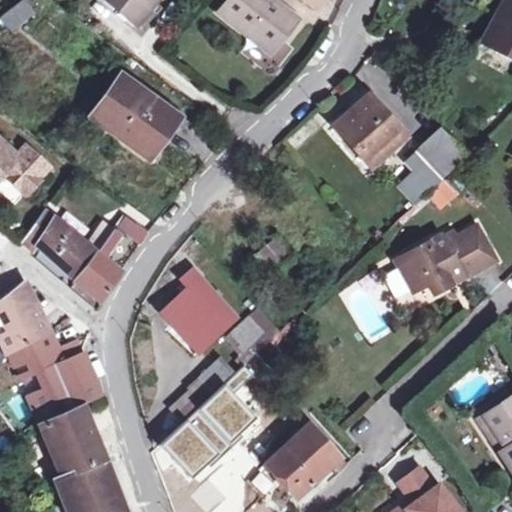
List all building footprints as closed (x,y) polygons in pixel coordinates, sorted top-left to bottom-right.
[(108,0),(139,26),(160,0),(108,0)] [(233,0),(221,17),(276,57),(301,24),(269,0),(233,0)] [(304,0),(318,11),(327,0),(304,0)] [(511,59),(511,5),(489,46),(511,59)] [(19,31),(34,19),(25,8),(10,20),(19,31)] [(182,121),(125,80),(96,120),(146,156),(163,132),(170,137),(182,121)] [(408,141),(368,98),(336,128),(375,171),(408,141)] [(470,157),(446,132),(420,156),(444,182),(470,157)] [(20,146),(15,152),(0,139),(0,170),(2,168),(26,188),(44,165),(20,146)] [(79,281),(98,257),(70,234),(48,216),(27,244),(38,254),(42,249),(79,281)] [(115,234),(122,239),(141,252),(152,237),(127,219),(115,234)] [(436,295),(454,285),(452,282),(474,270),(476,273),(476,274),(498,262),(479,228),(458,239),(455,235),(444,241),(443,238),(412,254),(415,259),(401,268),(415,293),(430,285),(436,295)] [(98,257),(79,281),(104,305),(123,278),(104,262),(122,239),(115,234),(98,257)] [(254,251),(265,269),(290,253),(279,236),(254,251)] [(415,259),(412,254),(398,262),(401,268),(415,259)] [(454,285),(476,273),(474,270),(452,282),(454,285)] [(163,317),(203,356),(228,331),(203,305),(215,293),(194,271),(182,282),(189,291),(163,317)] [(0,337),(12,359),(52,336),(26,290),(0,310),(0,337)] [(45,427),(84,411),(107,399),(86,354),(79,345),(61,353),(52,336),(12,359),(45,427)] [(218,356),(195,376),(206,390),(230,369),(218,356)] [(508,452),(503,456),(511,469),(511,401),(502,408),(507,414),(491,425),(508,452)] [(178,440),(197,462),(233,427),(214,406),(178,440)] [(507,414),(502,408),(481,422),(503,456),(508,452),(491,425),(507,414)] [(56,478),(69,511),(125,511),(95,440),(84,411),(45,427),(64,474),(56,478)] [(176,511),(180,511),(190,502),(248,443),(233,427),(197,462),(168,490),(176,511)] [(337,463),(306,431),(270,466),(299,498),(337,463)] [(197,462),(178,440),(176,438),(156,457),(168,490),(197,462)] [(400,511),(456,511),(440,489),(436,492),(420,472),(401,486),(417,507),(409,511),(406,508),(400,511)] [(193,511),(190,502),(180,511),(193,511)]
